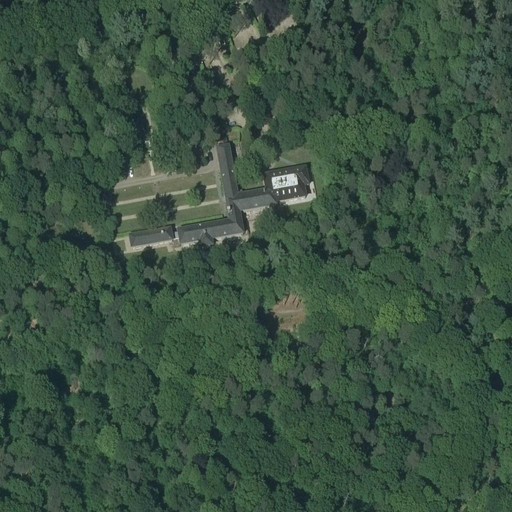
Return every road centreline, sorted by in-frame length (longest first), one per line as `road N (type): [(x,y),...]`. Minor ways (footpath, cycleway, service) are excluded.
road 1 (track): [(0,363),(511,281)]
road 2 (track): [(176,0),(0,40)]
road 3 (track): [(511,202),(511,352)]
